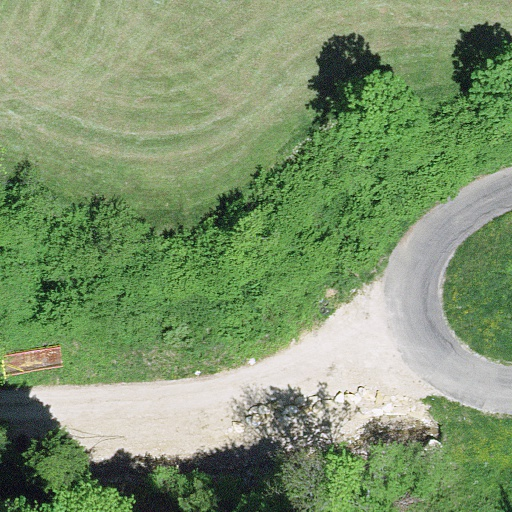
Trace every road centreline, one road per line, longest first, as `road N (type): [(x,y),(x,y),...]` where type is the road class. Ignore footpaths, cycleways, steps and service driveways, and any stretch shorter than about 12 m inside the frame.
road 1 (track): [(0,407),(221,395),(283,380),(393,318)]
road 2 (residential): [(511,380),(436,361),(409,341),(388,293),(397,266),(424,235),(511,193)]
